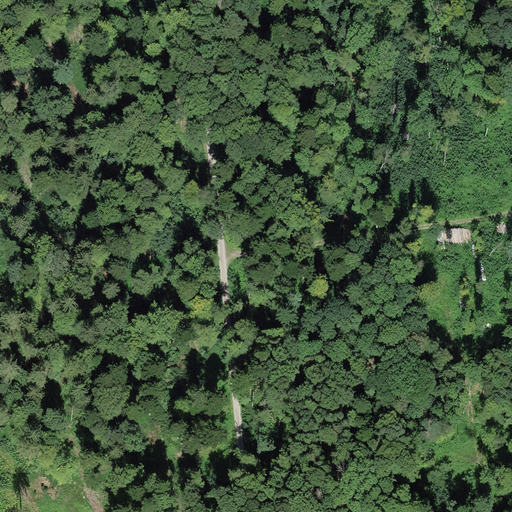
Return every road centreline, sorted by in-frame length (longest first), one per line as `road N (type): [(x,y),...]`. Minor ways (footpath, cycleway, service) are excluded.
road 1 (track): [(192,0),(245,511)]
road 2 (track): [(220,254),(362,225),(511,208)]
